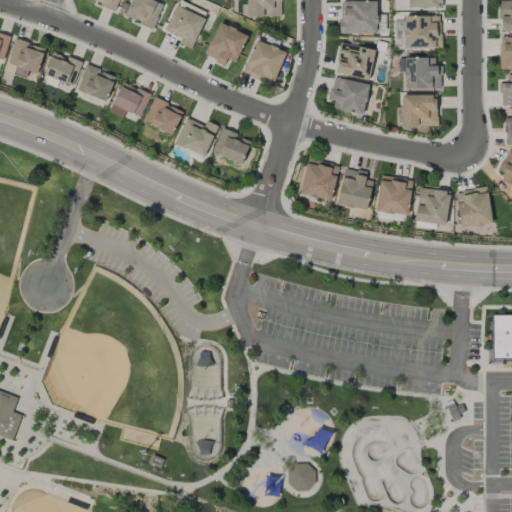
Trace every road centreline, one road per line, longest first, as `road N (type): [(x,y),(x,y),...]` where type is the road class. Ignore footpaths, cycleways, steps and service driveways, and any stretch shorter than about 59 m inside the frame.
road 1 (tertiary): [(0,119),(193,203),(308,242),(398,261),(511,271)]
road 2 (residential): [(0,1),(293,123),(473,156)]
road 3 (residential): [(313,0),(314,54),(257,226)]
road 4 (residential): [(473,0),(473,156)]
